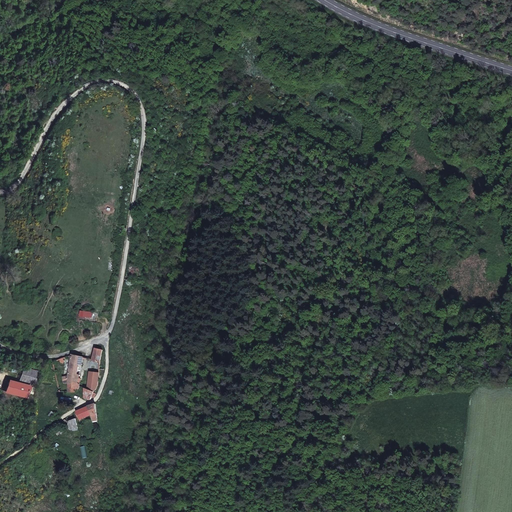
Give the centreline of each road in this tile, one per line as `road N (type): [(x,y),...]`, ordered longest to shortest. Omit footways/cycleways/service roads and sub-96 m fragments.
road 1 (unclassified): [(0,193),(19,184),(53,116),(91,82),(124,86),(142,113),(106,373),(93,401),(62,418)]
road 2 (secondary): [(511,69),(370,23),(326,0)]
